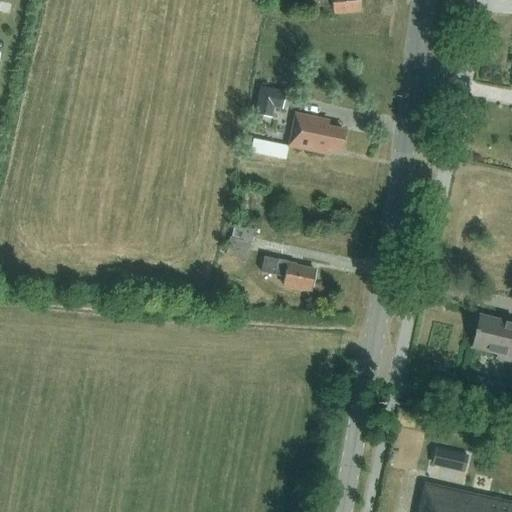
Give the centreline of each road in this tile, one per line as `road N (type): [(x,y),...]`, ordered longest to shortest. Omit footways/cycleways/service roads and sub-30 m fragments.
road 1 (tertiary): [(341,511),(411,84)]
road 2 (unclassified): [(464,90),(393,387)]
